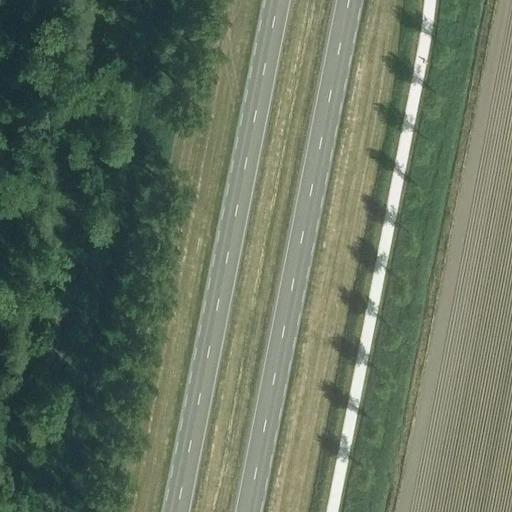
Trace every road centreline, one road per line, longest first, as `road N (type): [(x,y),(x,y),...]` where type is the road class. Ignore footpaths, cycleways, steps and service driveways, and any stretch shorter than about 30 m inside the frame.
road 1 (primary): [(272,0),(172,511)]
road 2 (primary): [(251,511),(350,0)]
